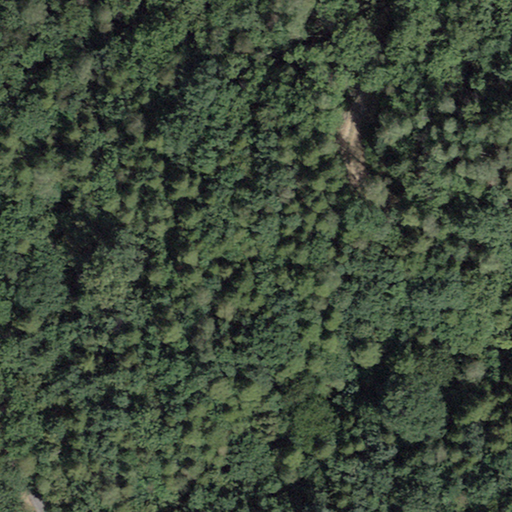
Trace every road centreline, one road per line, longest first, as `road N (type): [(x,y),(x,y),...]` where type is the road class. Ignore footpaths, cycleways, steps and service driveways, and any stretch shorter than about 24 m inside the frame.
road 1 (track): [(511,276),(448,250),(358,186),(350,134),(372,63),(355,0)]
road 2 (unclassified): [(0,361),(15,449),(46,511)]
